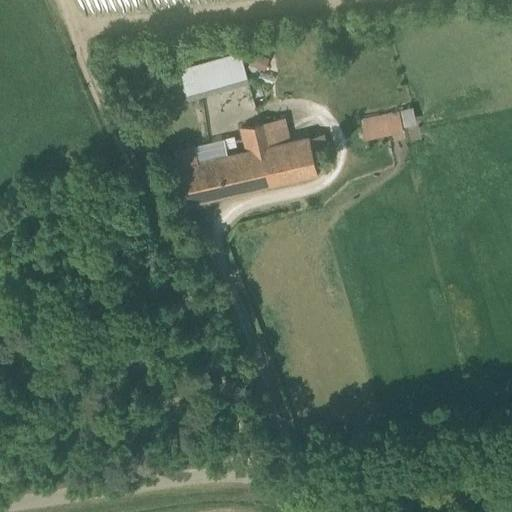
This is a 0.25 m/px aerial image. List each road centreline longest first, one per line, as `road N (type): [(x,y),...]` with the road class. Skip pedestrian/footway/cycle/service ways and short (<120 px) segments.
road 1 (track): [(254,481),(246,444),(57,0)]
road 2 (unclassified): [(312,511),(242,477),(0,510)]
